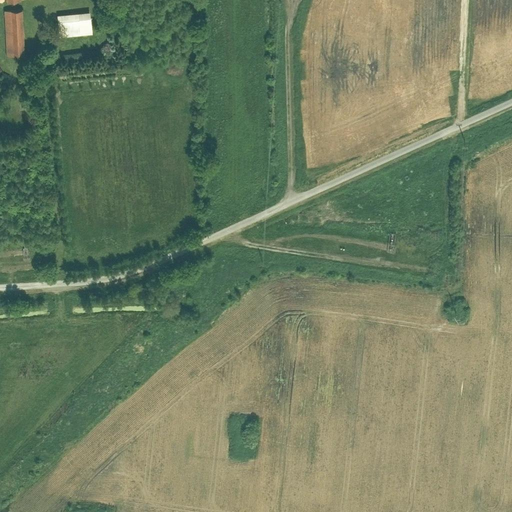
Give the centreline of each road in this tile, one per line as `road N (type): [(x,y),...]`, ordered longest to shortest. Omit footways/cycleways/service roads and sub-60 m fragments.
road 1 (track): [(0,286),(98,279),(151,263),(511,100)]
road 2 (track): [(289,202),(288,0)]
road 3 (track): [(210,238),(389,265)]
